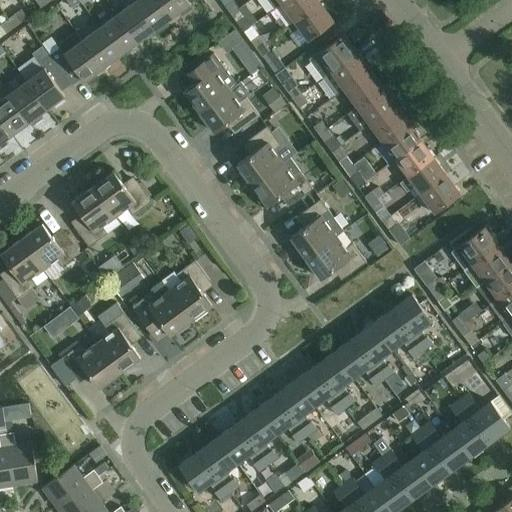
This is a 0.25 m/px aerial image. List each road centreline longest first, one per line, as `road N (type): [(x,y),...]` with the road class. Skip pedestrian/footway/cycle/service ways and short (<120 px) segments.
road 1 (residential): [(173,511),(138,464),(132,443),(141,418),(254,336),(267,311),(262,283),(157,137),(134,123),(108,125),(0,202)]
road 2 (residential): [(511,160),(438,58)]
